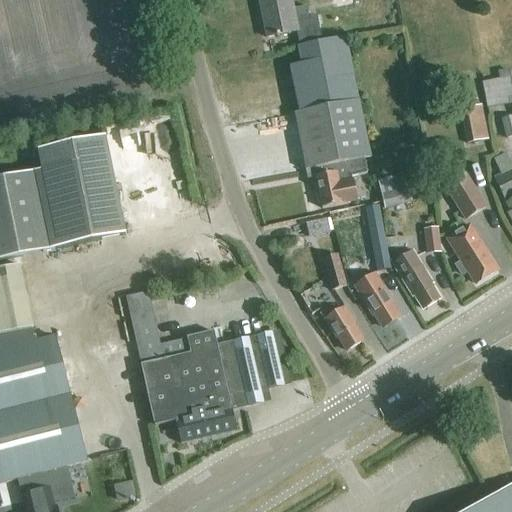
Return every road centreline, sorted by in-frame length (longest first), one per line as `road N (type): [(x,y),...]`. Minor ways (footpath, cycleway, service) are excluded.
road 1 (unclassified): [(351,420),(242,233),(186,0)]
road 2 (primary): [(351,420),(511,319)]
road 3 (primary): [(206,511),(351,420)]
